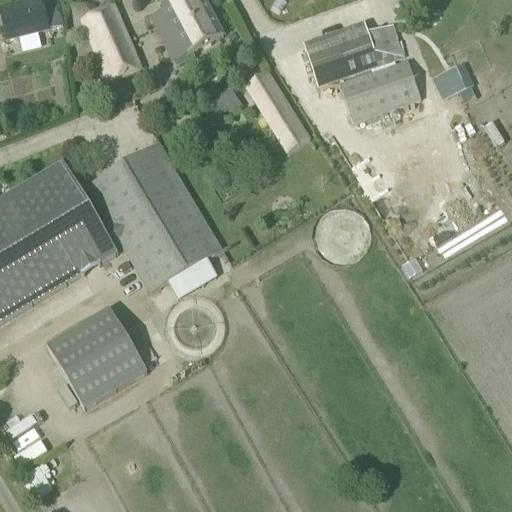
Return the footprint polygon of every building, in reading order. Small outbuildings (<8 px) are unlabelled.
[(0,12),(0,19),(6,44),(64,30),(56,0),(42,4),(42,2),(0,12)] [(203,0),(157,0),(166,15),(150,22),(173,67),(174,66),(177,72),(195,62),(192,56),(225,39),(203,0)] [(81,22),(108,88),(142,77),(114,9),(81,22)] [(363,27),(302,47),(317,92),(405,62),(393,28),(366,37),(363,27)] [(421,105),(408,65),(339,89),(353,128),(421,105)] [(443,104),(473,91),(463,67),(433,80),(443,104)] [(284,159),(310,144),(268,74),(242,89),(284,159)] [(108,229),(117,245),(149,298),(219,256),(155,149),(85,191),(108,229)] [(0,326),(114,258),(109,250),(117,245),(108,229),(100,235),(59,167),(0,202),(0,326)] [(147,379),(110,315),(48,351),(85,415),(147,379)] [(45,445),(14,459),(18,468),(50,454),(45,445)]
